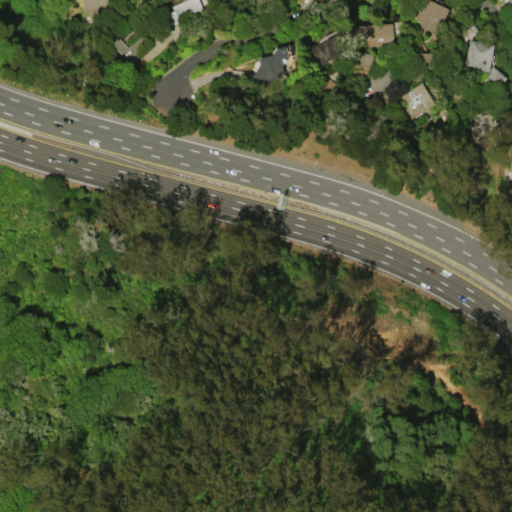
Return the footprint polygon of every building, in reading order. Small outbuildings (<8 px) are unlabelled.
[(90,21),(81,0),(113,0),(115,11),(101,12),(103,16),(90,21)] [(172,6),(185,0),(199,0),(204,10),(171,25),(166,14),(174,10),(172,6)] [(431,0),(449,9),(438,33),(413,22),(423,0),(431,0)] [(361,25),(392,23),(394,43),(362,45),(361,25)] [(148,47),(135,33),(133,36),(135,39),(127,47),(118,37),(110,44),(129,65),(148,47)] [(313,68),(305,50),(341,33),(353,58),(335,67),(331,60),(313,68)] [(464,67),(470,39),(494,44),(489,69),(493,66),(507,77),(496,89),(483,77),(487,71),(464,67)] [(249,81),(260,64),(259,58),(272,55),(276,47),(289,55),(282,66),(283,71),(273,76),(264,90),(249,81)] [(369,68),(373,55),(356,50),(353,64),(369,68)] [(433,54),(433,69),(414,69),(413,55),(433,54)] [(421,82),(435,103),(409,120),(405,114),(402,116),(398,110),(402,107),(403,109),(408,106),(401,95),(421,82)] [(489,112),(497,134),(475,142),(467,120),(489,112)] [(511,191),(511,167),(500,179),(511,191)]
